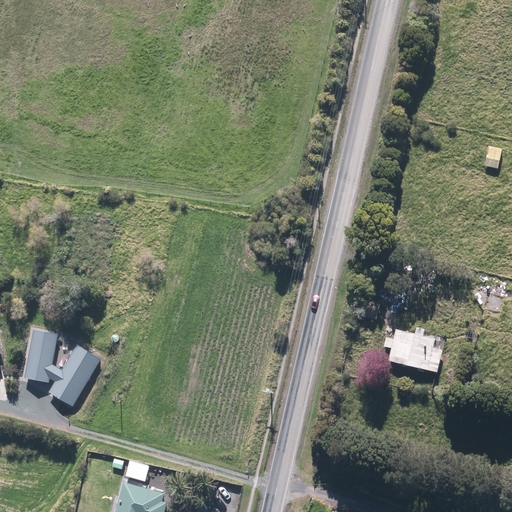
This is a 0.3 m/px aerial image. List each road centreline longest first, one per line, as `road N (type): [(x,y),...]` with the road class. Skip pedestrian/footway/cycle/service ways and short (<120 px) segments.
road 1 (secondary): [(271,511),(385,0)]
road 2 (track): [(278,481),(0,406)]
